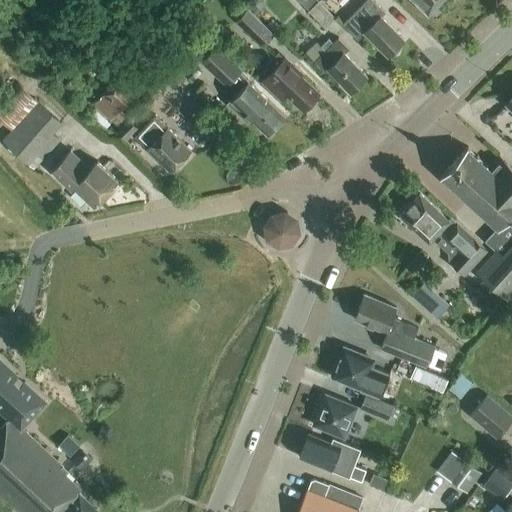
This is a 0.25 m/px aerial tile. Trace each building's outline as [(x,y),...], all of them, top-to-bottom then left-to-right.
[(251,0),(250,2),(251,8),(256,12),(262,11),(266,6),(265,0),(251,0)] [(297,0),(325,28),(335,19),(316,0),(297,0)] [(404,40),(380,17),(385,13),(371,0),(365,0),(341,25),(356,39),(363,32),(387,57),(404,40)] [(411,0),(427,16),(443,0),(411,0)] [(262,47),(274,35),(247,9),(235,22),(262,47)] [(192,34),(168,56),(182,71),(205,48),(192,34)] [(367,77),(344,53),(348,49),(338,38),(314,62),(324,72),(327,70),(350,93),(367,77)] [(284,117),(239,74),(242,70),(215,45),(200,62),(226,87),(227,86),(236,95),(228,104),(240,115),(243,112),(267,134),(284,117)] [(109,47),(101,55),(109,63),(117,56),(109,47)] [(293,68),(278,53),(266,65),(268,67),(263,72),(262,80),(281,99),(286,94),(303,110),(319,94),(301,76),(302,75),(294,67),(293,68)] [(75,104),(91,88),(77,74),(61,90),(75,104)] [(115,126),(124,116),(119,111),(133,95),(116,80),(93,104),(115,126)] [(32,168),(60,140),(52,132),(60,123),(20,84),(0,104),(0,119),(11,131),(3,140),(32,168)] [(167,128),(154,116),(134,137),(147,149),(146,149),(170,172),(190,151),(167,128)] [(488,167),(467,147),(440,177),(497,229),(486,241),(496,251),(477,271),(507,298),(511,293),(511,166),(500,155),(488,167)] [(90,169),(70,150),(51,171),(72,190),(74,187),(94,206),(118,181),(97,161),(90,169)] [(448,221),(419,194),(399,216),(429,244),(439,233),(458,252),(450,261),(464,275),(486,251),(451,218),(448,221)] [(258,222),(257,231),(260,240),(266,247),(274,251),(283,252),(292,250),(299,244),(303,236),(304,227),(302,218),(296,211),(288,206),(279,205),(270,208),(263,214),(258,222)] [(427,367),(434,348),(414,339),(418,329),(392,318),(396,308),(364,295),(354,319),(386,333),(388,329),(392,331),(384,350),(427,367)] [(387,420),(393,405),(379,400),(390,373),(370,365),(372,360),(344,349),(333,377),(361,388),(359,392),(365,394),(359,409),(387,420)] [(68,473),(22,429),(46,403),(0,360),(0,411),(9,420),(0,429),(0,490),(21,511),(96,511),(98,510),(79,493),(81,490),(66,476),(68,473)] [(444,390),(449,378),(416,363),(411,375),(444,390)] [(463,373),(452,387),(461,394),(472,381),(463,373)] [(344,438),(356,406),(325,394),(312,425),(344,438)] [(496,439),(511,419),(511,415),(487,394),(469,415),(496,439)] [(331,443),(309,434),(300,458),(349,477),(349,476),(361,481),(366,470),(354,465),(360,450),(333,439),(331,443)] [(81,450),(71,461),(81,470),(91,459),(81,450)] [(466,493),(481,474),(460,458),(446,478),(466,493)] [(502,500),(511,485),(511,482),(493,469),(482,485),(502,500)] [(328,485),(317,481),(311,481),(307,489),(297,511),(356,511),(363,497),(329,484),(328,485)] [(511,511),(511,500),(503,511),(511,511)]
